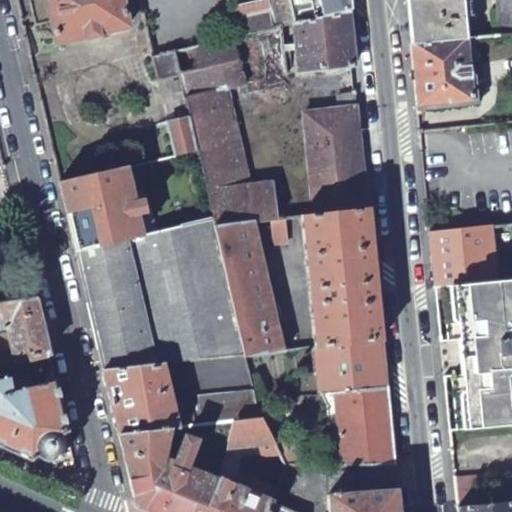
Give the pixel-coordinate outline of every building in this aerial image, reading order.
[(28,0),(35,26),(51,22),(56,44),(85,37),(86,40),(100,37),(99,34),(127,27),(121,0),(28,0)] [(229,11),(235,37),(279,26),(292,23),(286,0),(266,0),(267,2),(229,11)] [(286,0),(292,23),(346,11),(345,0),(286,0)] [(406,0),(411,46),(465,39),(461,0),(406,0)] [(511,0),(494,0),(498,36),(511,33),(511,0)] [(346,11),(292,23),(298,73),(352,67),(346,11)] [(173,52),(179,77),(190,123),(197,153),(214,222),(215,227),(253,222),(269,220),(274,220),(269,184),(230,189),(227,166),(241,165),(240,154),(225,92),(285,76),(279,26),(235,37),(173,52)] [(411,46),(417,105),(471,99),(465,39),(411,46)] [(173,52),(153,57),(159,82),(179,77),(173,52)] [(339,126),(357,123),(354,94),(335,97),(337,110),(339,126)] [(314,215),(366,209),(357,123),(339,126),(337,110),(302,114),(314,215)] [(169,128),(176,158),(197,153),(190,123),(169,128)] [(126,168),(60,182),(76,250),(141,237),(126,168)] [(379,342),(366,209),(314,215),(299,217),(313,348),(379,342)] [(282,218),(274,220),(269,220),(272,246),(285,244),(282,218)] [(141,237),(76,250),(105,370),(164,363),(245,354),(215,227),(214,222),(141,237)] [(253,222),(215,227),(245,354),(282,350),(278,331),(277,327),(253,222)] [(430,233),(435,284),(459,282),(494,279),(493,272),(489,227),(477,229),(430,233)] [(0,299),(17,296),(10,261),(0,263),(0,299)] [(494,279),(459,282),(460,301),(445,302),(448,334),(453,339),(464,338),(468,379),(457,380),(453,385),(457,432),(511,426),(511,278),(494,281),(494,279)] [(12,348),(15,361),(48,354),(35,296),(0,303),(0,325),(7,325),(9,334),(12,348)] [(0,350),(12,348),(9,334),(0,335),(0,350)] [(384,388),(379,342),(313,348),(320,394),(333,392),(384,388)] [(0,350),(0,364),(15,361),(12,348),(0,350)] [(178,427),(164,363),(105,370),(119,433),(178,427)] [(0,377),(0,445),(30,458),(37,453),(38,454),(44,457),(48,458),(53,457),(58,454),(62,449),(62,442),(59,436),(66,430),(54,379),(8,391),(3,377),(0,377)] [(392,465),(384,388),(333,392),(342,465),(356,465),(392,465)] [(256,399),(254,389),(197,396),(202,424),(235,421),(261,418),(256,399)] [(277,451),(261,418),(235,421),(221,465),(235,470),(242,445),(260,444),(262,452),(277,451)] [(172,464),(122,446),(135,500),(140,507),(152,511),(203,511),(216,481),(186,469),(195,441),(195,440),(184,436),(183,437),(172,464)] [(356,465),(359,491),(394,490),(392,465),(356,465)] [(265,511),(270,500),(218,477),(216,481),(203,511),(265,511)] [(279,477),(275,487),(296,495),(299,485),(279,477)] [(455,481),(458,508),(491,504),(487,477),(455,481)] [(396,511),(394,490),(359,491),(327,493),(328,511),(396,511)] [(297,511),(270,500),(265,511),(297,511)] [(458,508),(458,511),(511,511),(511,500),(491,504),(458,508)]
